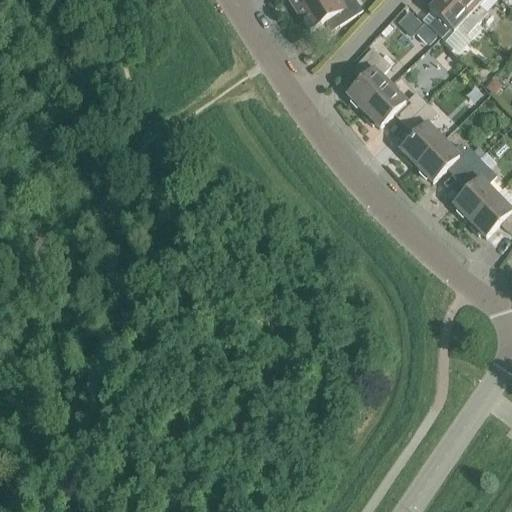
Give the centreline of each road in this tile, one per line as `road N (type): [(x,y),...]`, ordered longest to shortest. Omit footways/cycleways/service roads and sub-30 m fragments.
road 1 (residential): [(485,300),(379,204),(294,103)]
road 2 (residential): [(294,103),(394,0)]
road 3 (unclassified): [(404,511),(483,393)]
road 4 (residential): [(294,103),(229,0)]
